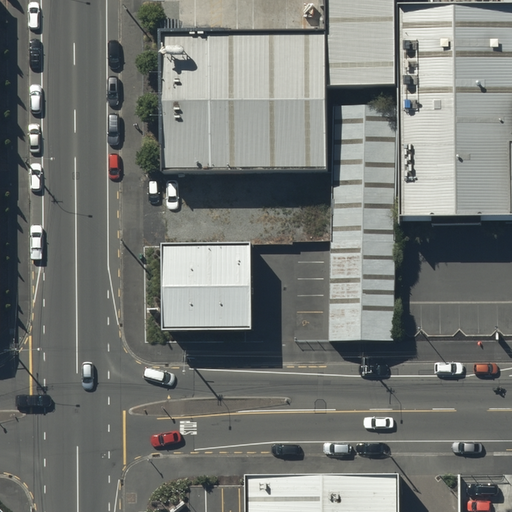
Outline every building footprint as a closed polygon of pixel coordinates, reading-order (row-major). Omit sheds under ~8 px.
[(321,0),(323,104),(393,105),(392,0),(321,0)] [(511,15),(395,17),(398,238),(511,235),(511,15)] [(157,53),(159,188),(321,186),(319,51),(157,53)] [(328,109),(324,345),(390,346),(394,111),(328,109)] [(159,194),(159,256),(215,255),(214,194),(159,194)] [(160,260),(160,348),(247,348),(247,260),(160,260)] [(244,477),(244,511),(399,511),(399,475),(244,477)]
